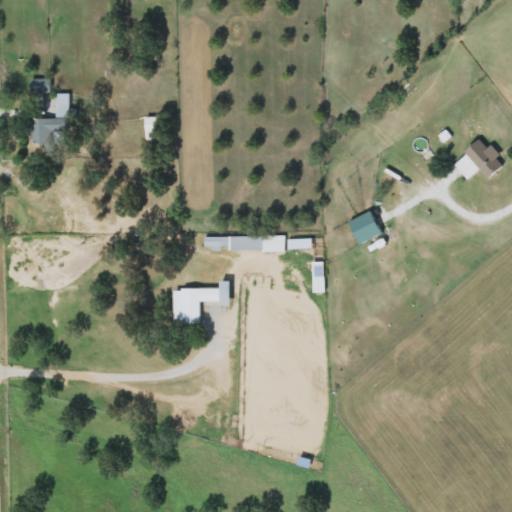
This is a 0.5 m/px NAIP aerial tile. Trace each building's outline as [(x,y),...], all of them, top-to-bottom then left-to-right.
[(50,80),(50,93),(31,93),(31,80),(50,80)] [(55,119),(55,93),(68,93),(69,144),(31,144),(30,119),(55,119)] [(161,119),(161,139),(145,139),(145,119),(161,119)] [(504,166),(488,180),(479,170),(468,180),(453,164),(481,139),(504,166)] [(359,245),(348,222),(370,211),(381,234),(359,245)] [(285,236),(285,251),(203,252),(203,237),(285,236)] [(220,289),(220,281),(230,281),(230,303),(200,303),(200,324),(174,324),(174,289),(220,289)] [(313,469),(289,465),(290,457),(315,460),(313,469)]
